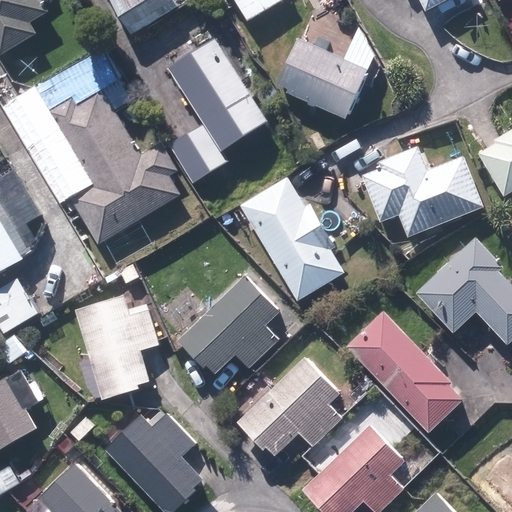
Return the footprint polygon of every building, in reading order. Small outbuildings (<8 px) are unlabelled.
[(0,0),(0,43),(8,56),(46,32),(40,22),(57,11),(49,0),(0,0)] [(180,0),(116,0),(137,32),(182,3),(180,0)] [(242,0),(254,19),(284,0),(242,0)] [(426,0),(432,11),(453,0),(426,0)] [(223,36),(176,65),(211,120),(174,143),(199,183),(236,160),(228,147),(274,118),(223,36)] [(373,68),(301,36),(280,85),(352,117),(373,68)] [(85,186),(72,195),(104,244),(184,190),(171,171),(182,163),(167,140),(147,153),(103,87),(87,98),(81,89),(39,117),(85,186)] [(511,133),(483,153),(511,196),(511,195),(511,133)] [(422,145),(365,168),(385,219),(404,211),(415,239),(490,208),(468,153),(432,168),(422,145)] [(22,167),(0,179),(0,206),(15,232),(49,213),(22,167)] [(289,173),(242,202),(302,299),(350,269),(289,173)] [(0,276),(31,259),(15,232),(0,206),(0,276)] [(511,339),(511,259),(485,231),(422,292),(460,332),(484,310),(511,339)] [(94,251),(75,261),(87,282),(105,272),(94,251)] [(284,339),(268,323),(287,305),(252,269),(183,336),(218,372),(238,353),(253,369),(284,339)] [(22,277),(0,289),(0,314),(10,331),(43,311),(22,277)] [(151,307),(136,312),(130,291),(81,306),(109,401),(158,386),(147,352),(163,347),(151,307)] [(470,397),(387,305),(350,338),(433,430),(470,397)] [(349,416),(336,403),(348,392),(310,354),(242,421),(279,459),(306,433),(319,446),(349,416)] [(49,399),(28,365),(0,383),(0,455),(45,426),(34,409),(49,399)] [(184,511),(214,482),(186,455),(201,440),(171,411),(157,426),(144,414),(108,450),(171,511),(184,511)] [(384,511),(409,487),(394,472),(409,456),(374,422),(308,490),(330,511),(354,511),(367,499),(380,511),(384,511)] [(511,437),(476,471),(511,507),(511,437)] [(34,511),(132,511),(82,458),(44,493),(29,507),(34,511)] [(464,511),(442,488),(416,511),(464,511)]
